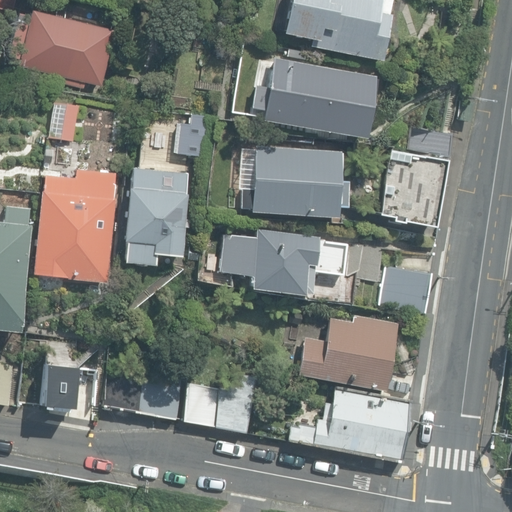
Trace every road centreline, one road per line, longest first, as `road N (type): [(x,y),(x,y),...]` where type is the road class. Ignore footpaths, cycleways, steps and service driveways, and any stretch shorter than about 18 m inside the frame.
road 1 (residential): [(454,511),(0,427)]
road 2 (tertiary): [(511,58),(454,511)]
